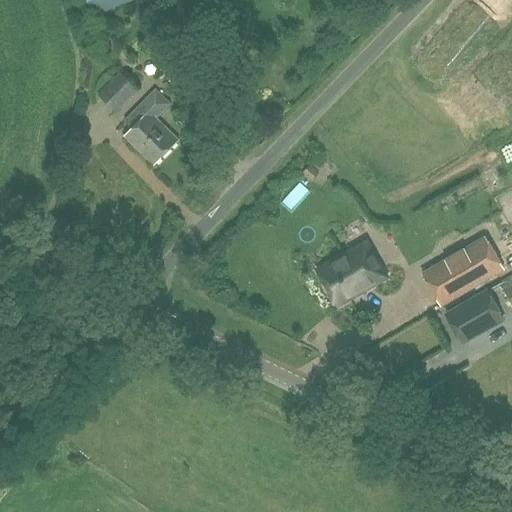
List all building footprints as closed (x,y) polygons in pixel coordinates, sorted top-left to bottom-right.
[(85,0),(92,15),(130,0),(85,0)] [(115,112),(138,90),(121,73),(98,95),(115,112)] [(153,165),(178,140),(155,118),(169,104),(155,90),(125,121),(133,128),(124,137),(153,165)] [(234,120),(242,117),(240,110),(232,112),(234,120)] [(440,307),(505,270),(485,236),(421,273),(440,307)] [(346,254),(317,271),(337,305),(351,298),(348,293),(358,287),(361,292),(387,277),(372,251),(351,263),(346,254)] [(511,302),(511,276),(501,283),(511,302)] [(462,342),(502,319),(486,292),(446,315),(462,342)]
